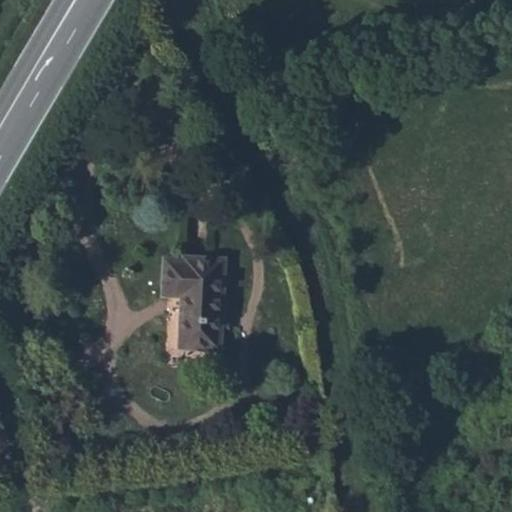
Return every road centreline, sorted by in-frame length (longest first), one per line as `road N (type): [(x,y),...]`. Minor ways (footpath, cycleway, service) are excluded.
road 1 (track): [(370,511),(320,233),(171,0)]
road 2 (track): [(46,511),(54,501),(363,458)]
road 3 (primary): [(81,0),(0,139)]
